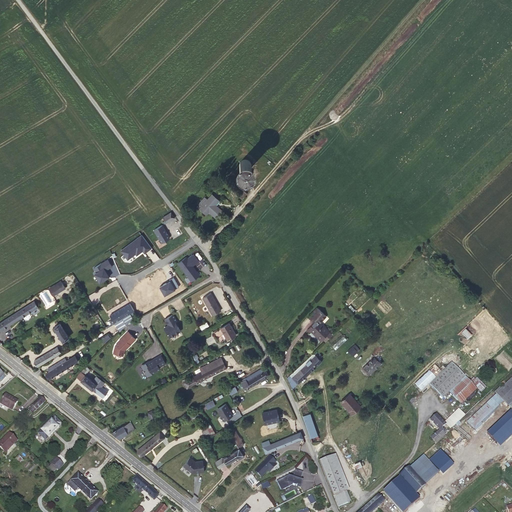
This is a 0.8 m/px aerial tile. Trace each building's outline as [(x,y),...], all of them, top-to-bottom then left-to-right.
[(246,160),(245,160),(243,160),(242,160),(241,161),(240,162),(240,163),(239,164),(239,165),(239,166),(239,167),(240,168),(241,169),(241,170),(243,171),(245,171),(246,171),(248,171),(250,170),(250,169),(250,168),(251,167),(251,166),(251,165),(251,163),(250,162),(249,161),(248,160),(247,160),(246,160)] [(242,198),(248,192),(241,186),(238,190),(241,193),(239,196),(242,198)] [(199,203),(202,206),(208,211),(208,212),(209,211),(215,217),(221,210),(216,206),(214,203),(217,199),(212,194),(207,199),(204,197),(199,203)] [(175,217),(171,212),(163,217),(166,223),(175,217)] [(154,230),(162,243),(169,238),(169,237),(168,234),(167,234),(166,232),(164,228),(162,225),(154,230)] [(428,244),(422,249),(445,273),(450,268),(435,252),(428,244)] [(203,255),(196,246),(190,250),(193,254),(200,262),(204,269),(211,265),(210,265),(203,255)] [(200,262),(193,254),(180,264),(186,272),(200,262)] [(174,277),(170,272),(162,278),(165,284),(174,277)] [(123,286),(120,281),(114,286),(116,290),(123,286)] [(62,290),(58,284),(50,290),(53,295),(62,290)] [(107,284),(101,288),(106,296),(112,292),(107,284)] [(106,296),(101,288),(95,291),(100,300),(106,296)] [(221,310),(211,293),(203,298),(212,315),(221,310)] [(0,331),(38,307),(34,301),(0,323),(0,331)] [(134,311),(134,310),(130,304),(121,310),(125,316),(129,313),(134,311)] [(308,317),(311,319),(319,309),(317,308),(308,317)] [(319,309),(311,319),(314,322),(307,329),(309,332),(311,331),(321,341),(323,338),(330,332),(319,322),(325,315),(319,309)] [(110,316),(114,322),(125,316),(121,310),(110,316)] [(132,318),(129,313),(125,316),(114,322),(120,331),(132,318)] [(176,321),(173,315),(166,319),(169,325),(165,327),(171,337),(180,331),(177,325),(175,326),(174,323),(176,321)] [(69,337),(60,323),(54,327),(62,341),(69,337)] [(200,326),(202,331),(210,327),(208,323),(200,326)] [(236,335),(229,323),(220,328),(228,340),(236,335)] [(461,330),(467,337),(471,334),(465,326),(461,330)] [(136,339),(128,331),(122,337),(123,338),(115,345),(113,353),(123,355),(124,350),(136,339)] [(330,332),(323,338),(326,341),(332,334),(330,332)] [(343,335),(332,345),(335,349),(346,339),(343,335)] [(347,349),(352,355),(359,349),(355,343),(347,349)] [(57,355),(53,349),(35,360),(38,366),(57,355)] [(316,356),(314,353),(313,353),(290,375),(292,377),(307,364),(306,363),(310,359),(311,360),(316,356)] [(166,363),(161,355),(154,359),(155,360),(153,361),(154,362),(151,363),(150,361),(143,365),(143,368),(147,375),(150,376),(155,373),(154,372),(160,368),(166,363)] [(316,355),(316,356),(311,360),(310,359),(306,363),(307,364),(292,377),(297,383),(298,383),(321,361),(319,359),(317,356),(316,355)] [(382,363),(375,356),(363,367),(369,374),(382,363)] [(73,364),(70,359),(66,361),(65,358),(48,369),(49,371),(46,373),(50,379),(73,364)] [(204,372),(207,378),(226,368),(223,362),(204,372)] [(443,398),(465,376),(452,362),(429,384),(443,398)] [(86,366),(77,377),(96,392),(104,383),(97,376),(93,381),(85,375),(90,369),(86,366)] [(429,372),(435,378),(439,374),(433,368),(429,372)] [(246,390),(267,376),(263,371),(255,376),(253,374),(250,377),(251,378),(249,380),(247,378),(241,382),(246,390)] [(421,391),(435,378),(429,372),(429,371),(415,384),(421,391)] [(187,388),(207,378),(204,372),(194,377),(189,380),(184,383),(187,388)] [(287,378),(292,388),(297,383),(292,377),(290,375),(287,378)] [(477,388),(466,377),(450,393),(460,404),(477,388)] [(511,378),(496,394),(511,410),(511,378)] [(18,401),(5,394),(0,403),(12,410),(18,401)] [(361,406),(349,394),(341,401),(352,414),(361,406)] [(41,397),(32,405),(28,409),(32,414),(45,401),(41,397)] [(499,406),(492,399),(467,422),(474,429),(499,406)] [(215,405),(213,400),(205,404),(208,409),(215,405)] [(225,404),(216,410),(223,421),(233,415),(225,404)] [(308,408),(301,411),(303,416),(310,413),(308,408)] [(267,412),(262,413),(264,423),(266,424),(279,420),(276,409),(271,411),(271,412),(268,412),(267,412)] [(156,417),(153,410),(147,413),(150,419),(156,417)] [(445,424),(450,429),(465,416),(459,410),(445,424)] [(497,444),(511,429),(511,411),(505,419),(504,418),(487,434),(497,444)] [(310,413),(303,416),(310,438),(311,438),(318,435),(310,413)] [(431,420),(440,430),(444,434),(447,431),(443,427),(445,424),(436,415),(431,420)] [(52,420),(59,427),(62,424),(55,417),(52,420)] [(41,431),(48,438),(59,427),(52,420),(52,419),(41,430),(41,431)] [(130,422),(112,432),(119,438),(134,429),(130,422)] [(230,435),(236,432),(231,425),(226,428),(230,435)] [(207,438),(215,434),(211,426),(204,430),(202,431),(206,439),(207,438)] [(444,434),(440,430),(431,438),(436,443),(445,435),(444,434)] [(45,440),(48,438),(41,431),(38,433),(45,440)] [(303,438),(301,432),(293,435),(296,441),(303,438)] [(139,452),(144,454),(164,438),(160,433),(138,451),(139,452)] [(17,441),(10,434),(7,437),(6,436),(0,442),(0,447),(5,453),(17,441)] [(244,444),(238,435),(232,438),(234,442),(238,448),(244,444)] [(296,441),(293,435),(270,444),(263,447),(265,453),(296,441)] [(233,452),(229,454),(215,462),(219,468),(238,457),(239,459),(244,456),(239,448),(233,452)] [(441,450),(429,461),(440,472),(451,462),(441,450)] [(63,464),(53,454),(48,460),(58,469),(63,464)] [(328,483),(338,507),(350,502),(345,491),(349,489),(335,455),(319,461),(328,483)] [(256,471),(261,477),(268,470),(270,471),(275,466),(273,465),(274,463),(275,462),(270,456),(256,471)] [(424,456),(410,468),(425,485),(439,473),(424,456)] [(195,462),(190,458),(183,466),(192,473),(204,472),(203,461),(195,462)] [(409,467),(399,476),(405,482),(416,494),(426,485),(425,485),(410,468),(409,467)] [(288,475),(277,481),(282,491),(293,485),(297,486),(297,485),(301,487),(304,481),(301,480),(304,473),(296,470),(293,477),(288,475)] [(71,481),(78,488),(90,500),(98,492),(78,473),(71,481)] [(154,500),(158,495),(137,476),(136,476),(132,481),(154,500)] [(399,476),(392,483),(398,489),(405,482),(399,476)] [(263,489),(270,485),(267,480),(260,483),(263,489)] [(75,491),(78,488),(71,481),(67,484),(75,491)] [(398,489),(394,493),(407,507),(418,497),(416,494),(405,482),(398,489)] [(306,496),(310,504),(315,501),(311,494),(306,496)] [(359,511),(372,511),(384,501),(378,495),(359,511)] [(265,506),(268,511),(275,508),(273,503),(265,506)]
